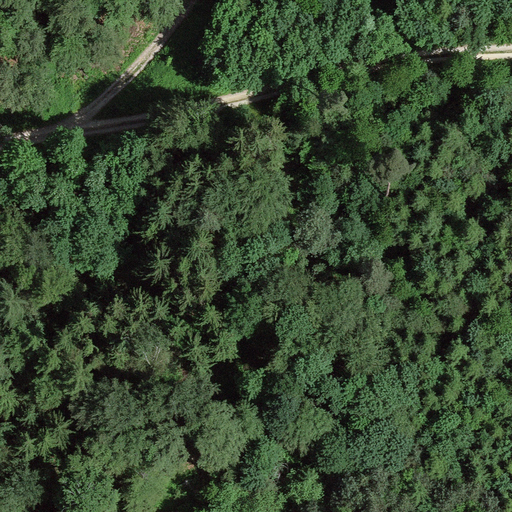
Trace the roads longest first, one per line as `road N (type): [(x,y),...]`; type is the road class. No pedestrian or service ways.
road 1 (track): [(511,52),(428,55),(139,122),(78,126)]
road 2 (track): [(185,0),(143,62),(78,126)]
